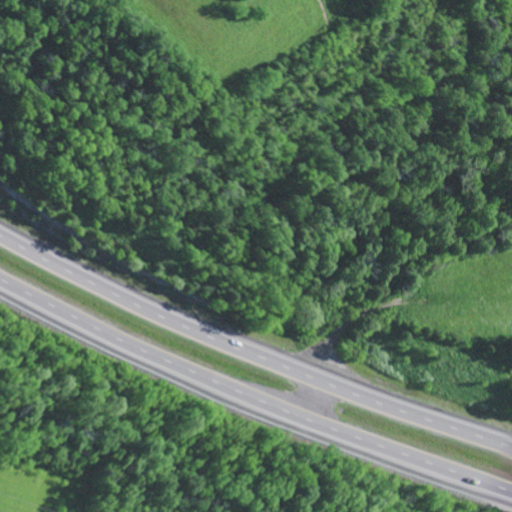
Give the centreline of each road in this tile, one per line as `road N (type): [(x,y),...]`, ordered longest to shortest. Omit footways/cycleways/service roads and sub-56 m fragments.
road 1 (trunk): [(511,446),(213,338),(0,231)]
road 2 (trunk): [(0,281),(200,379),(511,491)]
